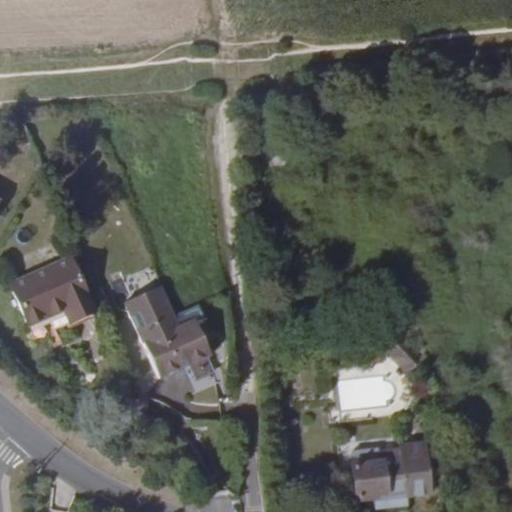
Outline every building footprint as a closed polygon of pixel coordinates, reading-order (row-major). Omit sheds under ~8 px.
[(248,118),(249,134),(280,130),(279,114),(248,118)] [(292,158),(293,155),(292,150),(291,147),(289,144),(287,141),(284,138),(281,137),(277,136),(273,135),(270,136),(266,137),(260,141),(258,144),(256,147),(255,151),(255,154),(255,158),(256,162),(258,165),(260,168),(266,172),(270,173),(274,173),(277,173),(281,172),(284,170),(287,168),(290,165),(291,162),(292,158)] [(305,203),(303,186),(286,186),(288,203),(305,203)] [(0,219),(9,203),(0,198),(0,219)] [(8,284),(29,337),(89,313),(66,260),(8,284)] [(417,361),(399,342),(386,355),(399,369),(403,365),(407,370),(417,361)] [(211,376),(205,361),(187,369),(193,384),(211,376)] [(374,462),(347,463),(347,511),(420,511),(419,461),(396,462),(397,466),(374,467),(374,462)]
